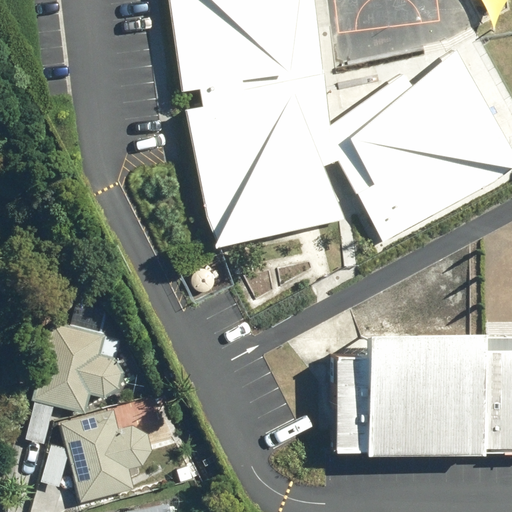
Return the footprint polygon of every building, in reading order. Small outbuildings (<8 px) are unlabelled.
[(173,0),(182,89),(203,83),(205,99),(183,105),(221,242),(365,210),(383,242),(511,169),(511,142),(449,44),(332,131),(318,0),(173,0)] [(114,331),(52,318),(26,435),(43,439),(52,402),(79,408),(82,392),(102,397),(104,396),(105,395),(107,395),(108,394),(110,393),(111,392),(112,391),(114,390),(115,389),(116,387),(117,386),(118,385),(119,383),(120,382),(120,381),(121,379),(122,378),(122,376),(123,375),(123,373),(123,371),(123,370),(123,368),(123,366),(123,365),(123,363),(123,362),(123,360),(122,358),(122,357),(121,355),(120,354),(120,352),(119,351),(118,350),(119,349),(120,348),(120,347),(121,347),(121,346),(122,345),(122,344),(122,343),(122,342),(122,341),(122,340),(122,339),(122,338),(122,337),(121,337),(121,336),(121,335),(120,335),(120,334),(119,334),(119,333),(118,333),(117,332),(116,332),(115,331),(114,331)] [(378,351),(340,351),(339,444),(511,446),(511,332),(489,332),(489,323),(379,321),(378,351)] [(139,488),(128,400),(124,404),(58,418),(60,445),(49,443),(39,479),(62,485),(71,454),(76,496),(139,488)] [(175,511),(173,496),(87,511),(175,511)]
